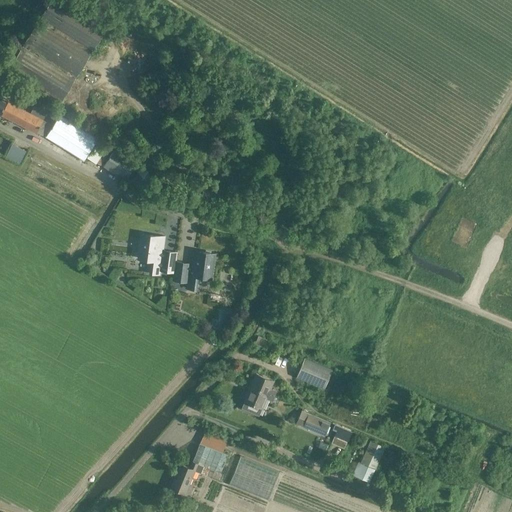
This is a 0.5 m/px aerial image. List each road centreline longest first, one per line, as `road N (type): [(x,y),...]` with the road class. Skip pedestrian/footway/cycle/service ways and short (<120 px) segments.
road 1 (unclassified): [(284,241),(164,208),(0,126)]
road 2 (track): [(511,327),(284,241)]
road 3 (unclassified): [(99,511),(237,351)]
road 4 (unknown): [(186,410),(349,470)]
road 5 (track): [(237,351),(255,331),(284,241)]
